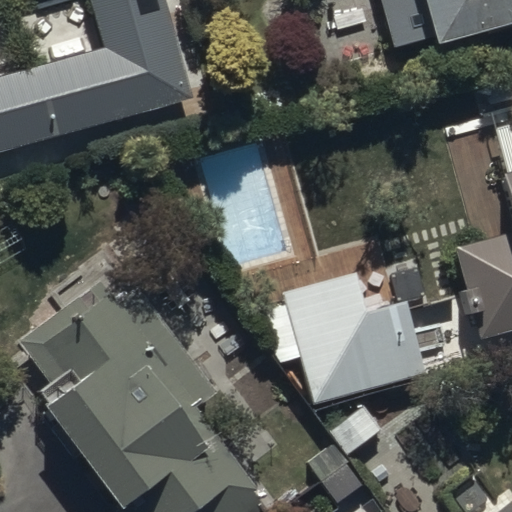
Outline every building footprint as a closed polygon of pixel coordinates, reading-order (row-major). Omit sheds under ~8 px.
[(0,0),(0,171),(199,117),(166,0),(0,0)] [(511,0),(380,0),(392,41),(404,37),(416,80),(443,73),(445,80),(511,61),(511,0)] [(511,223),(511,227),(451,243),(473,331),(511,321),(511,156),(497,161),(511,223)] [(352,267),(279,289),(283,304),(260,311),(274,361),(297,354),(311,405),(337,398),(359,429),(375,417),(386,428),(420,415),(407,373),(448,361),(441,338),(416,346),(401,295),(376,302),(368,274),(355,278),(352,267)] [(258,511),(266,506),(213,436),(233,421),(131,286),(113,300),(95,276),(14,337),(44,375),(31,385),(117,499),(99,511),(258,511)] [(511,511),(511,497),(509,493),(483,511),(511,511)]
